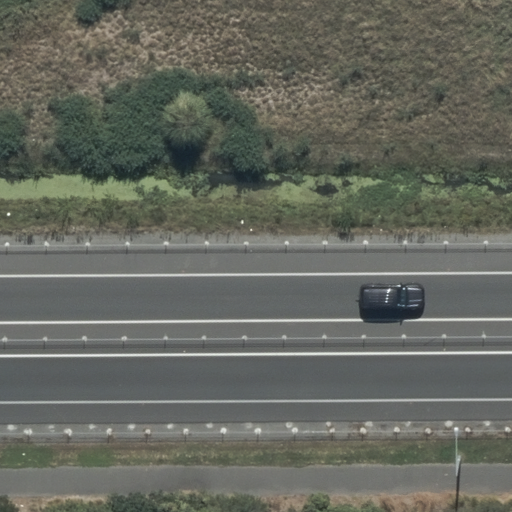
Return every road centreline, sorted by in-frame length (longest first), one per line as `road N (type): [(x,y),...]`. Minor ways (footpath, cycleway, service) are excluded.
road 1 (trunk): [(0,301),(511,298)]
road 2 (trunk): [(511,375),(0,378)]
